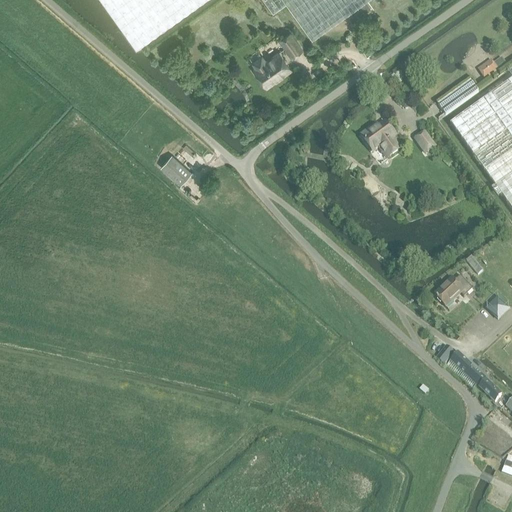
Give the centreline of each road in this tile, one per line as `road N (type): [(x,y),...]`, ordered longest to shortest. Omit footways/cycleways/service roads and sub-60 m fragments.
road 1 (unclassified): [(466,0),(254,150),(241,169)]
road 2 (unclassified): [(241,169),(394,301),(421,354)]
road 3 (unclassified): [(421,354),(318,259),(241,169)]
road 4 (unclassified): [(436,511),(477,406),(421,354)]
